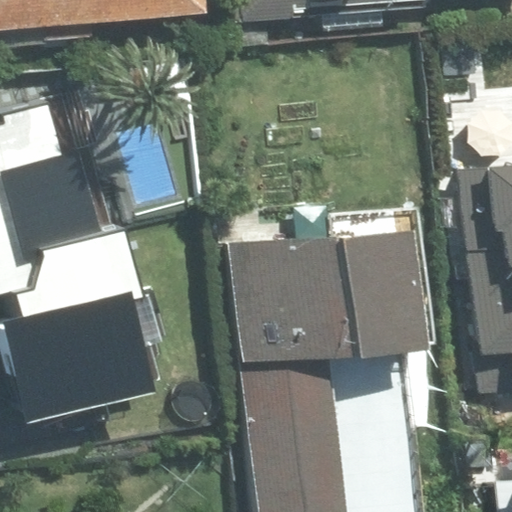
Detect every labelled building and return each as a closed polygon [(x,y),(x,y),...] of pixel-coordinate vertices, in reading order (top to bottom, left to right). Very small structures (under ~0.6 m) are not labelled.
[(0,0),(0,19),(169,4),(168,0),(0,0)] [(213,0),(215,17),(392,0),(213,0)] [(0,412),(118,381),(106,337),(124,332),(94,220),(75,224),(53,144),(41,148),(28,102),(0,109),(0,412)] [(511,152),(442,159),(464,391),(511,386),(511,152)] [(213,235),(233,511),(318,511),(307,347),(390,341),(382,223),(213,235)] [(511,511),(511,475),(484,478),(486,511),(511,511)]
